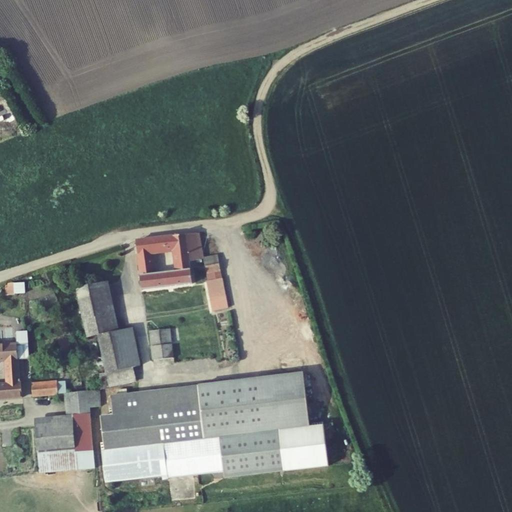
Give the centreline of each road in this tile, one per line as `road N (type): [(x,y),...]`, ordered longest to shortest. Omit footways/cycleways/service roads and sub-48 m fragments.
road 1 (track): [(267,213),(290,227),(342,388),(394,511)]
road 2 (unclassified): [(0,276),(129,235),(234,220)]
